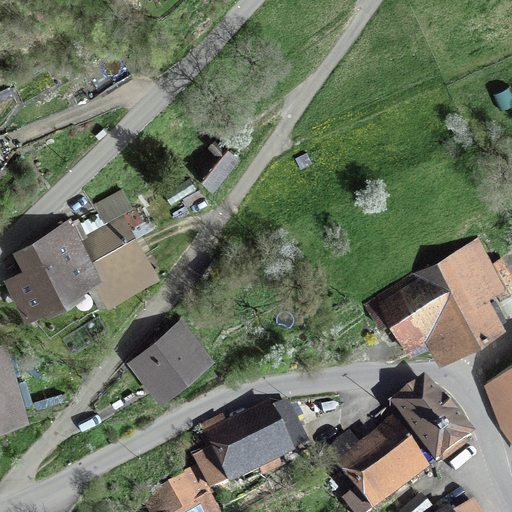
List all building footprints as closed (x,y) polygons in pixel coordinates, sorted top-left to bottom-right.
[(212,143),(186,176),(211,195),(237,162),(212,143)] [(17,274),(0,283),(0,285),(24,326),(89,287),(103,310),(154,280),(118,221),(77,245),(64,224),(7,258),(17,274)] [(476,244),(373,301),(401,352),(421,341),(435,365),(501,328),(484,299),(501,289),(476,244)] [(178,322),(125,365),(155,402),(208,359),(178,322)] [(0,348),(0,425),(22,419),(0,348)] [(511,366),(483,388),(511,442),(511,366)] [(423,382),(385,409),(431,472),(469,445),(423,382)] [(192,473),(205,499),(304,451),(282,406),(267,413),(264,407),(196,440),(204,456),(187,464),(192,473)] [(376,511),(425,476),(387,425),(330,467),(362,511),(376,511)] [(211,511),(205,499),(192,473),(137,500),(143,511),(211,511)]
